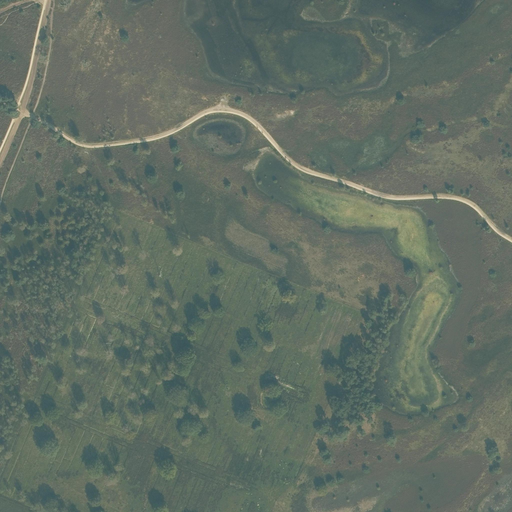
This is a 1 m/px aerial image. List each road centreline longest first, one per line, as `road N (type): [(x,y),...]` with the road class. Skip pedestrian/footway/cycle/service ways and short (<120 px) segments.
road 1 (track): [(32,115),(83,144),(165,134),(208,110),(244,114),(299,166),(390,197),(464,200),(511,240)]
road 2 (track): [(47,0),(22,111),(0,162)]
